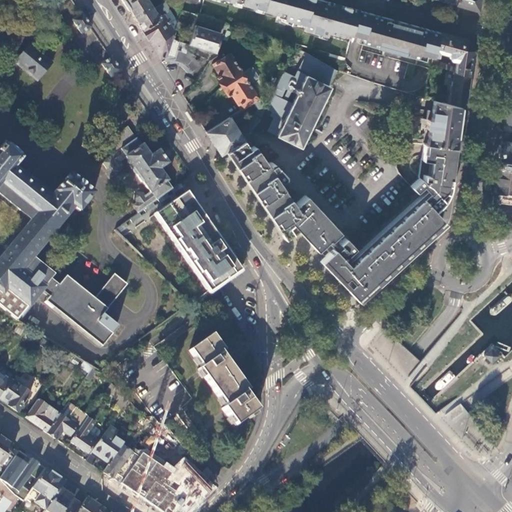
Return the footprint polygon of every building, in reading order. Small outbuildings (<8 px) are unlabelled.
[(122,0),(129,11),(140,28),(162,14),(166,11),(168,6),(164,1),(151,9),(145,0),(122,0)] [(228,0),(277,13),(276,16),(305,24),(304,28),(326,34),(327,31),(341,35),(342,30),(351,33),(357,9),(327,1),(326,4),(312,0),(228,0)] [(478,13),(480,0),(432,0),(475,12),(478,13)] [(433,57),(439,32),(398,21),(398,24),(391,22),(392,19),(385,17),(385,19),(371,16),(372,13),(366,12),(357,9),(351,33),(349,39),(357,41),(363,43),(417,58),(419,54),(433,57)] [(91,28),(82,14),(77,18),(76,16),(74,18),(74,19),(71,21),(80,34),(91,28)] [(162,14),(140,28),(149,43),(159,58),(166,54),(171,37),(173,29),(162,14)] [(226,25),(226,24),(209,19),(208,23),(226,28),(227,26),(226,25)] [(214,52),(221,33),(195,24),(188,43),(214,52)] [(466,39),(439,32),(433,57),(431,66),(453,72),(469,76),(471,65),(473,50),(466,39)] [(188,43),(171,37),(166,54),(164,61),(168,60),(173,60),(178,61),(181,62),(184,63),(187,65),(189,68),(191,71),(199,64),(197,61),(195,59),(192,57),(189,55),(190,52),(186,49),(188,43)] [(14,61),(36,81),(51,63),(29,44),(14,61)] [(221,85),(244,71),(242,69),(240,70),(228,52),(212,63),(219,74),(215,76),(221,85)] [(294,78),(282,72),(264,108),(263,110),(263,111),(270,114),(263,126),(267,128),(268,128),(267,129),(298,145),(305,131),(305,132),(326,89),(335,70),(307,54),(298,71),(297,71),(294,78)] [(120,71),(111,58),(101,65),(109,78),(120,71)] [(245,73),(244,71),(221,85),(226,94),(230,92),(240,109),(241,110),(242,109),(254,102),(258,99),(242,75),(245,73)] [(459,107),(464,108),(467,91),(469,76),(453,72),(447,104),(459,107)] [(240,109),(205,132),(210,140),(219,154),(224,151),(242,139),(244,137),(257,120),(258,121),(259,119),(258,119),(263,110),(264,108),(258,99),(254,102),(258,108),(241,129),(243,130),(240,135),(230,120),(236,116),(237,116),(240,115),(243,110),(242,109),(241,110),(240,109)] [(447,104),(432,100),(431,105),(430,109),(427,109),(426,117),(422,117),(420,126),(424,127),(424,128),(428,128),(426,142),(453,146),(456,128),(458,111),(459,107),(447,104)] [(511,124),(511,110),(505,109),(504,117),(503,123),(511,124)] [(254,131),(263,135),(267,128),(263,126),(270,114),(263,111),(260,117),(261,117),(254,131)] [(170,189),(171,189),(166,181),(159,169),(167,164),(157,151),(149,157),(141,145),(140,145),(135,138),(126,127),(107,141),(115,152),(101,162),(106,169),(110,167),(113,170),(118,171),(121,168),(122,163),(119,160),(124,157),(132,168),(131,169),(140,182),(141,181),(149,193),(145,196),(142,193),(138,192),(134,195),(133,199),(136,203),(132,206),(138,213),(143,210),(151,203),(156,199),(165,193),(170,189)] [(318,249),(324,255),(319,260),(351,293),(358,300),(384,276),(400,261),(419,243),(438,226),(444,220),(434,210),(440,203),(443,199),(446,193),(447,190),(448,184),(450,170),(453,146),(426,142),(426,143),(422,142),(417,176),(418,177),(409,185),(414,190),(421,184),(424,188),(351,256),(348,252),(354,247),(305,195),(294,205),(275,178),(276,177),(277,178),(279,179),(281,178),(283,176),(282,173),(271,161),(269,161),(268,161),(266,162),(265,161),(266,161),(258,148),(256,149),(252,144),(248,147),(242,139),(224,151),(228,156),(236,168),(245,182),(254,195),(262,207),(271,220),(279,232),(284,239),(297,229),(315,248),(316,250),(318,249)] [(498,155),(497,164),(511,166),(511,142),(500,141),(498,155)] [(0,194),(31,220),(1,256),(2,256),(0,258),(0,308),(16,321),(41,291),(49,297),(44,302),(101,347),(116,327),(102,315),(126,284),(113,274),(94,299),(65,276),(58,286),(49,279),(52,275),(41,266),(35,273),(26,265),(72,207),(78,212),(93,194),(68,174),(54,192),(50,198),(12,167),(20,158),(2,143),(0,145),(0,194)] [(495,181),(493,197),(501,198),(511,199),(511,166),(497,164),(495,181)] [(182,187),(179,183),(171,189),(170,189),(173,193),(182,187)] [(186,192),(154,214),(209,293),(223,283),(240,271),(225,248),(194,204),(186,192)] [(156,199),(159,203),(168,197),(165,193),(156,199)] [(143,210),(145,213),(154,207),(151,203),(143,210)] [(129,220),(132,223),(141,217),(138,213),(129,220)] [(118,233),(127,227),(124,223),(115,230),(118,233)] [(171,417),(196,453),(207,445),(182,409),(191,399),(158,352),(191,328),(184,317),(116,366),(158,423),(171,417)] [(23,329),(18,326),(15,330),(14,332),(18,335),(20,335),(23,329)] [(220,409),(233,427),(255,411),(242,393),(246,391),(219,353),(222,350),(211,334),(188,350),(200,367),(197,369),(224,406),(220,409)] [(483,355),(491,363),(499,356),(491,347),(483,355)] [(90,381),(98,371),(94,368),(86,378),(90,381)] [(0,395),(10,382),(11,381),(13,378),(0,369),(0,395)] [(0,402),(16,414),(29,394),(11,381),(10,382),(0,395),(0,402)] [(122,410),(129,401),(112,384),(105,393),(110,397),(112,395),(120,400),(116,406),(122,410)] [(23,419),(45,434),(58,415),(37,400),(23,419)] [(45,434),(55,441),(61,432),(68,436),(71,432),(75,435),(86,420),(87,418),(67,403),(58,415),(45,434)] [(93,425),(86,420),(75,435),(69,442),(85,453),(95,440),(94,439),(99,434),(98,430),(92,426),(93,425)] [(118,432),(109,426),(92,450),(99,456),(98,458),(108,465),(115,455),(121,447),(124,442),(115,436),(118,432)] [(0,437),(0,466),(14,448),(0,437)] [(121,447),(115,455),(120,459),(123,454),(127,457),(130,453),(121,447)] [(130,453),(111,480),(163,511),(187,511),(214,488),(206,479),(200,472),(185,456),(176,467),(166,461),(163,464),(142,452),(139,457),(132,451),(130,453)] [(102,473),(111,480),(114,476),(117,472),(119,468),(127,457),(123,454),(120,459),(115,455),(108,465),(102,473)] [(27,496),(45,469),(30,459),(26,465),(15,457),(0,477),(0,479),(13,494),(24,501),(27,496)] [(200,472),(206,479),(212,474),(206,467),(200,472)] [(64,482),(45,469),(27,496),(34,502),(34,503),(44,510),(64,482)] [(68,485),(64,482),(44,510),(42,511),(45,511),(46,510),(48,511),(76,511),(80,507),(70,499),(77,491),(71,487),(68,491),(65,489),(68,485)] [(0,500),(0,511),(5,511),(12,502),(3,496),(0,500)] [(87,498),(80,507),(76,511),(102,511),(104,510),(87,498)]
